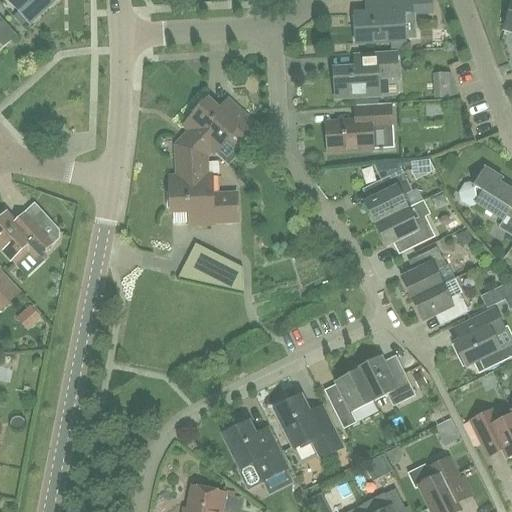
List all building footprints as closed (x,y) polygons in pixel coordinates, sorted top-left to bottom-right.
[(55,0),(9,0),(30,24),(56,0),(55,0)] [(433,0),(419,1),(419,15),(433,14),(433,0)] [(365,17),(355,17),(356,45),(391,43),(404,43),(404,41),(403,16),(412,15),(412,1),(384,3),(385,16),(365,17)] [(0,51),(15,38),(0,22),(0,51)] [(335,100),(354,99),(376,98),(379,97),(378,80),(397,79),(396,56),(370,57),(355,58),(355,71),(334,72),(335,100)] [(377,105),(376,98),(354,99),(354,106),(377,105)] [(194,116),(184,127),(190,133),(191,132),(211,151),(211,152),(214,155),(227,141),(236,150),(256,128),(232,106),(222,116),(207,102),(205,105),(202,102),(191,114),(194,116)] [(370,129),(390,128),(389,109),(356,111),(356,124),(327,125),(328,154),(371,152),(370,129)] [(206,179),(205,179),(205,158),(211,152),(211,151),(191,132),(190,133),(177,148),(177,179),(178,179),(178,180),(206,179)] [(416,181),(439,176),(435,161),(413,167),(416,181)] [(469,206),(474,205),(502,223),(505,219),(511,223),(511,193),(498,185),(501,181),(483,170),(475,184),(469,180),(463,182),(457,191),(459,200),(469,206)] [(364,204),(375,227),(407,211),(401,199),(412,194),(402,172),(380,183),(386,193),(364,204)] [(211,179),(206,179),(178,180),(178,179),(177,179),(169,180),(170,195),(167,195),(167,210),(170,210),(171,214),(197,213),(198,227),(213,227),(213,224),(236,224),(235,197),(212,198),(211,179)] [(414,225),(407,211),(375,227),(386,250),(407,239),(412,250),(435,239),(425,219),(414,225)] [(60,239),(59,233),(48,220),(39,229),(26,215),(16,224),(8,215),(0,221),(0,249),(16,268),(34,251),(40,257),(53,245),(60,239)] [(195,246),(178,279),(243,294),(242,271),(195,246)] [(412,302),(442,287),(436,273),(446,268),(437,250),(416,260),(422,271),(401,280),(412,302)] [(0,311),(19,294),(1,275),(0,275),(0,311)] [(469,314),(460,296),(462,295),(455,280),(442,287),(412,302),(423,324),(443,314),(448,324),(469,314)] [(493,312),(511,306),(511,288),(488,296),(493,312)] [(34,335),(48,321),(35,308),(21,322),(34,335)] [(473,366),(479,377),(511,359),(511,345),(499,351),(493,338),(505,332),(494,312),(454,332),(460,344),(454,346),(465,370),(473,366)] [(405,375),(392,382),(382,359),(359,371),(359,373),(375,404),(388,397),(394,409),(417,398),(405,375)] [(353,414),(375,404),(359,373),(337,384),(346,404),(334,410),(344,431),(358,424),(353,414)] [(342,450),(322,409),(321,409),(331,429),(320,435),(301,399),(275,412),(294,451),(312,442),(321,460),(342,450)] [(470,425),(482,450),(487,460),(502,453),(507,463),(511,460),(511,418),(499,424),(493,413),(470,425)] [(263,483),(287,471),(267,431),(255,437),(249,425),(246,427),(244,423),(231,430),(232,433),(224,437),(240,470),(238,471),(248,492),(264,484),(263,483)] [(462,479),(459,481),(449,460),(428,470),(433,481),(419,488),(430,511),(459,511),(460,511),(456,504),(471,498),(462,479)] [(220,511),(224,495),(193,489),(188,511),(220,511)] [(365,511),(400,511),(405,510),(395,490),(363,506),(365,511)]
